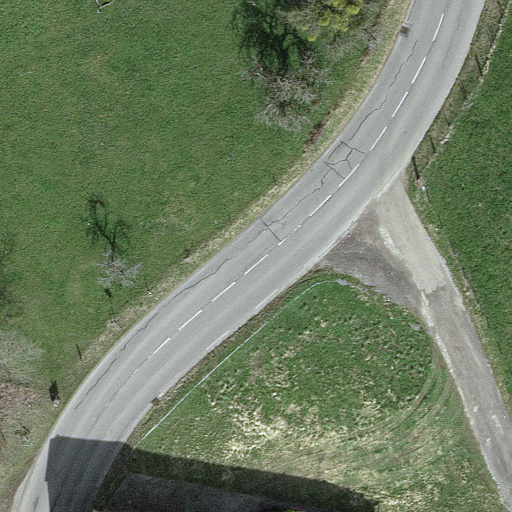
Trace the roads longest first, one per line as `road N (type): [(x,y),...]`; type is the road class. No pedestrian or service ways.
road 1 (primary): [(45,511),(72,443),(96,411),(365,160),(404,106),(449,0)]
road 2 (track): [(365,160),(511,457)]
